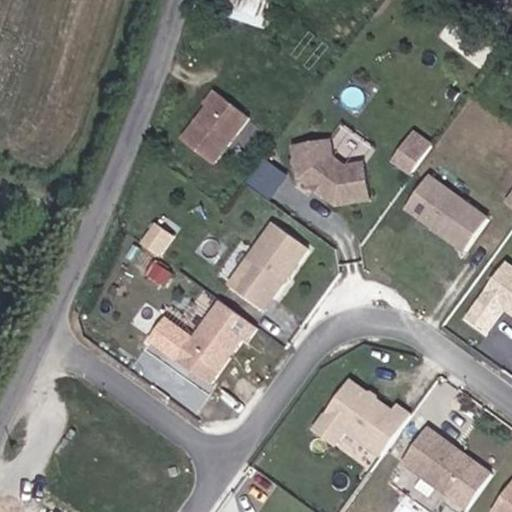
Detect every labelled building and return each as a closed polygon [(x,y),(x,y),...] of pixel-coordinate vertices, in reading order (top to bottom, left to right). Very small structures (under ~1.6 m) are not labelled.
[(269,24),(273,0),(232,0),(229,16),(269,24)] [(207,111),(179,142),(208,168),(247,124),(215,95),(204,108),(207,111)] [(414,140),(408,147),(424,159),(430,151),(414,140)] [(328,146),(291,152),(297,183),(334,210),(367,205),(361,169),(342,171),(330,162),(328,146)] [(394,167),(410,179),(424,159),(408,147),(394,167)] [(276,196),(289,169),(265,158),(252,185),(276,196)] [(427,181),(403,213),(463,255),(486,223),(427,181)] [(158,222),(145,242),(164,255),(178,234),(158,222)] [(274,228),(238,278),(248,285),(239,297),(264,315),(308,253),(274,228)] [(511,273),(504,268),(467,320),(488,335),(504,314),(511,319),(511,273)] [(238,278),(229,290),(239,297),(248,285),(238,278)] [(220,307),(178,366),(210,390),(243,344),(247,347),(256,333),(220,307)] [(313,432),(335,447),(347,431),(349,427),(366,439),(363,443),(381,456),(410,415),(397,405),(392,411),(350,381),(313,432)] [(349,427),(347,431),(363,443),(366,439),(349,427)] [(447,500),(472,464),(426,432),(401,467),(447,500)] [(511,511),(511,480),(487,511),(511,511)]
